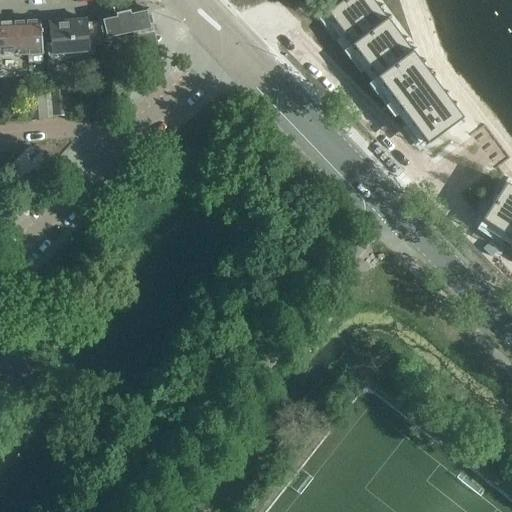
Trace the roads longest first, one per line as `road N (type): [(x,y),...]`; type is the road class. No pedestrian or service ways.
road 1 (unclassified): [(148,511),(391,208)]
road 2 (unclassified): [(0,272),(111,154),(234,47)]
road 3 (tertiary): [(391,208),(234,47)]
road 4 (tertiary): [(511,340),(391,208)]
